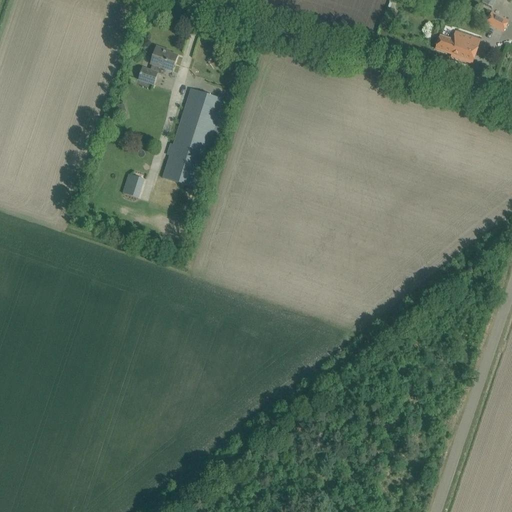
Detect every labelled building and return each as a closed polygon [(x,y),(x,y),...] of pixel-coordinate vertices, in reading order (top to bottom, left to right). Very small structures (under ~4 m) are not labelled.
[(509,21),(492,12),(486,24),(503,32),(509,21)] [(453,39),(441,35),(436,49),(459,57),(458,59),(472,64),(480,40),(455,31),(453,39)] [(152,65),(150,71),(143,68),(139,81),(154,86),(158,73),(157,72),(158,68),(172,73),(178,56),(163,51),(164,50),(157,47),(151,65),(152,65)] [(234,74),(230,86),(236,88),(240,76),(234,74)] [(219,136),(226,113),(221,111),(224,100),(191,90),(173,145),(163,176),(197,187),(214,134),(219,136)] [(122,194),(138,199),(145,180),(129,175),(122,194)]
